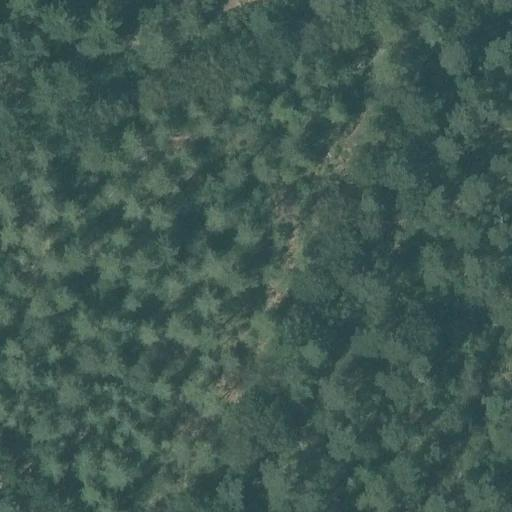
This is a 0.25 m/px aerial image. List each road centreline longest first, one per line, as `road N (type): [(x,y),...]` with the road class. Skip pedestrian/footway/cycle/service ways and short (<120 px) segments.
road 1 (track): [(470,0),(386,132),(283,363),(182,511)]
road 2 (track): [(386,0),(85,109),(0,149)]
